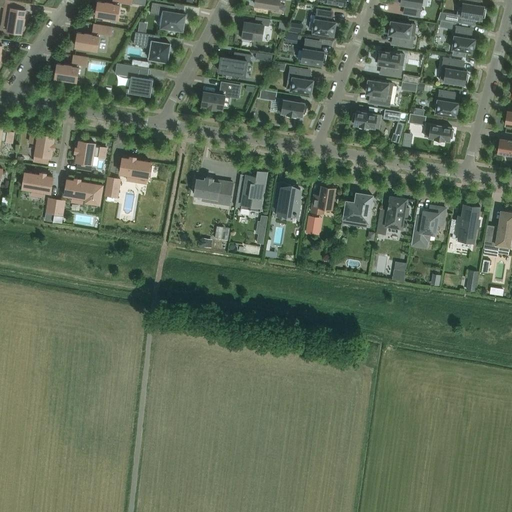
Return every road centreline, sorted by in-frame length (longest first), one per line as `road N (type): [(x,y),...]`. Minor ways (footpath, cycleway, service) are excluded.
road 1 (unclassified): [(130,511),(151,322)]
road 2 (residential): [(511,1),(466,173)]
road 3 (residential): [(373,0),(316,148)]
road 4 (residential): [(316,148),(160,123)]
road 5 (residential): [(160,123),(8,98)]
road 6 (residential): [(466,173),(316,148)]
road 7 (residential): [(224,0),(160,123)]
